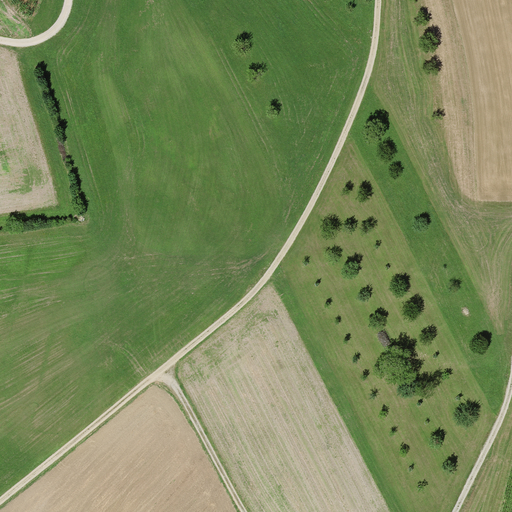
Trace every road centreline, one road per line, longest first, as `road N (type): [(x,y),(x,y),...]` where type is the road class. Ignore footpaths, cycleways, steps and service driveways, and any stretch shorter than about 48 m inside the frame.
road 1 (track): [(0,500),(162,369),(280,258),(350,114),(376,0)]
road 2 (track): [(455,511),(497,421),(511,355)]
road 3 (track): [(162,369),(243,511)]
